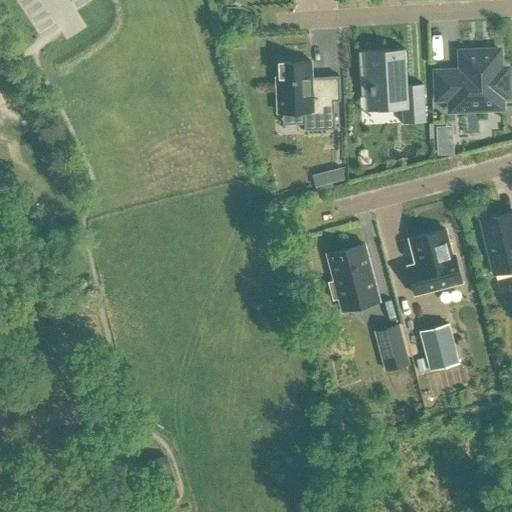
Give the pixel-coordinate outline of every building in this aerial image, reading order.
[(500,68),(499,49),(459,51),(460,70),(435,71),(436,99),(449,99),(450,111),(482,109),(482,97),(509,96),(508,68),(500,68)] [(408,50),(364,50),(365,107),(406,107),(406,119),(429,118),(427,86),(409,86),(408,50)] [(282,93),(278,94),(279,113),(305,112),(305,123),(305,130),(335,129),(333,100),(340,100),(339,76),(312,77),(312,62),(280,63),(282,93)] [(342,167),(328,171),(331,183),(345,180),(342,167)] [(511,211),(480,220),(494,274),(511,269),(511,211)] [(416,263),(408,265),(415,293),(462,281),(455,253),(452,253),(446,228),(409,238),(416,263)] [(371,266),(365,244),(327,254),(334,280),(328,282),(333,300),(348,296),(352,307),(380,300),(374,280),(372,280),(369,267),(371,266)] [(374,330),(384,369),(384,370),(389,369),(409,364),(399,323),(374,330)] [(449,324),(420,331),(426,357),(429,369),(430,370),(459,362),(449,324)] [(426,357),(417,360),(419,371),(429,369),(426,357)] [(152,501),(177,493),(165,455),(140,463),(152,501)]
